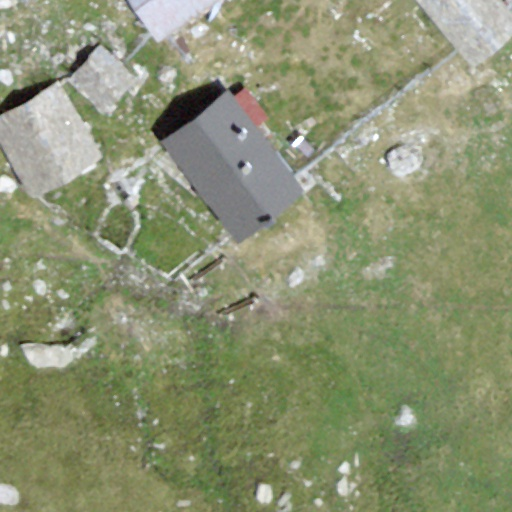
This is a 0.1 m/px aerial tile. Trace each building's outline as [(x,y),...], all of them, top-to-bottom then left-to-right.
[(126,0),(157,45),(222,0),(126,0)] [(511,1),(511,0),(417,0),(474,68),(511,35),(511,1)] [(139,83),(100,47),(68,83),(106,118),(139,83)] [(57,92),(0,119),(0,138),(28,194),(92,161),(57,92)] [(309,195),(228,96),(160,150),(241,250),(309,195)]
